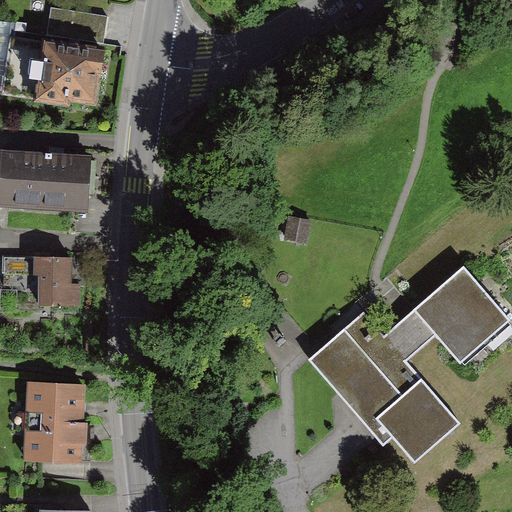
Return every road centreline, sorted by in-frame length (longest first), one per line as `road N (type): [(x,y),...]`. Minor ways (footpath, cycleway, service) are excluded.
road 1 (residential): [(154,65),(141,136),(132,290),(146,511)]
road 2 (residential): [(154,65),(218,62),(340,0)]
road 3 (residential): [(296,511),(285,393)]
